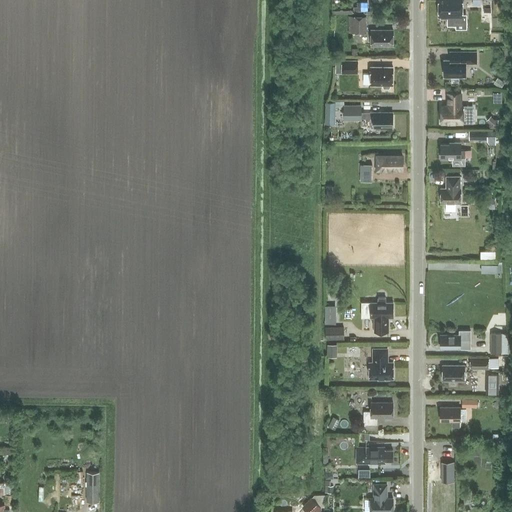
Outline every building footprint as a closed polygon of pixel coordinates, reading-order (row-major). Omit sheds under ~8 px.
[(438,0),(438,15),(440,15),(442,18),(448,18),(448,25),(456,25),(456,24),(466,24),(466,15),(462,15),(461,0),(438,0)] [(354,7),(354,11),(367,11),(367,2),(357,2),(357,7),(354,7)] [(481,8),(482,21),(492,20),(492,7),(481,8)] [(364,15),(348,15),(348,32),(365,31),(364,21),(364,15)] [(370,30),(370,44),(392,44),(392,30),(370,30)] [(460,59),(444,59),(444,76),(465,76),(465,63),(476,63),(476,51),(460,51),(460,59)] [(357,60),(340,60),(340,63),(340,71),(340,73),(357,73),(357,60)] [(392,67),(370,67),(370,84),(383,84),(383,86),(383,88),(388,88),(389,86),(389,84),(392,84),(392,67)] [(447,105),(440,105),(440,123),(463,123),(463,105),(461,105),(461,92),(447,92),(447,105)] [(493,97),(493,103),(502,102),(501,93),(493,93),(493,96),(493,97)] [(325,115),(325,124),(335,124),(335,115),(335,102),(325,102),(325,115)] [(344,105),(344,119),(361,119),(361,118),(361,112),(361,105),(344,105)] [(361,112),(361,118),(373,118),(373,127),(393,127),(393,112),(373,112),(361,112)] [(497,127),(497,118),(493,118),(490,115),(486,120),(489,123),(489,127),(497,127)] [(494,131),(468,131),(468,140),(486,140),(486,141),(488,145),(494,145),(494,131)] [(440,144),(440,159),(460,159),(460,157),(465,157),(465,150),(460,150),(460,142),(453,142),(453,144),(440,144)] [(399,165),(402,165),(402,157),(385,157),(385,155),(377,155),(377,169),(384,169),(385,171),(392,171),(393,169),(400,169),(399,165)] [(361,181),(372,181),(372,164),(361,164),(361,181)] [(446,188),(440,188),(440,203),(460,203),(460,188),(460,176),(446,176),(446,188)] [(327,198),(336,198),(335,186),(326,186),(327,198)] [(482,209),(494,209),(494,198),(481,198),(482,209)] [(480,257),(496,257),(496,249),(480,249),(480,257)] [(481,264),(481,273),(498,273),(498,264),(481,264)] [(377,302),(370,302),(370,317),(374,317),(374,331),(388,331),(388,317),(392,317),(392,302),(385,302),(385,297),(377,297),(377,302)] [(326,323),(336,323),(336,305),(325,306),(326,323)] [(325,327),(325,340),(343,339),(343,326),(325,327)] [(459,331),(459,335),(440,334),(440,348),(470,348),(470,331),(459,331)] [(501,333),(490,333),(490,353),(501,354),(501,333)] [(327,344),(327,357),(337,357),(337,344),(327,344)] [(373,363),(369,363),(369,378),(384,378),(385,380),(389,380),(391,378),(392,378),(392,362),(387,362),(387,349),(373,349),(373,363)] [(470,357),(470,369),(488,369),(488,357),(470,357)] [(442,365),(442,381),(464,381),(464,365),(442,365)] [(477,399),(462,399),(462,407),(477,407),(477,399)] [(499,399),(493,403),(496,408),(503,404),(499,399)] [(363,411),(363,424),(376,424),(377,417),(392,417),(392,403),(370,403),(370,411),(363,411)] [(440,407),(440,420),(452,420),(452,426),(460,426),(460,425),(460,420),(461,420),(466,420),(466,409),(461,409),(461,407),(460,407),(440,407)] [(333,417),(328,426),(335,429),(340,420),(333,417)] [(0,446),(0,454),(13,454),(13,447),(0,446)] [(356,447),(356,463),(384,463),(384,460),(392,460),(392,450),(384,450),(384,447),(365,447),(364,447),(357,447),(356,447)] [(441,462),(441,472),(454,472),(454,462),(441,462)] [(359,476),(371,476),(370,468),(359,469),(359,476)] [(99,501),(99,472),(87,472),(87,501),(99,501)] [(331,480),(325,480),(325,492),(333,493),(333,486),(331,486),(331,480)] [(374,499),(370,499),(370,511),(392,511),(392,498),(386,499),(386,484),(374,484),(374,499)] [(321,511),(321,506),(311,498),(303,507),(307,511),(321,511)] [(4,509),(5,504),(0,503),(0,511),(9,511),(9,510),(4,509)]
